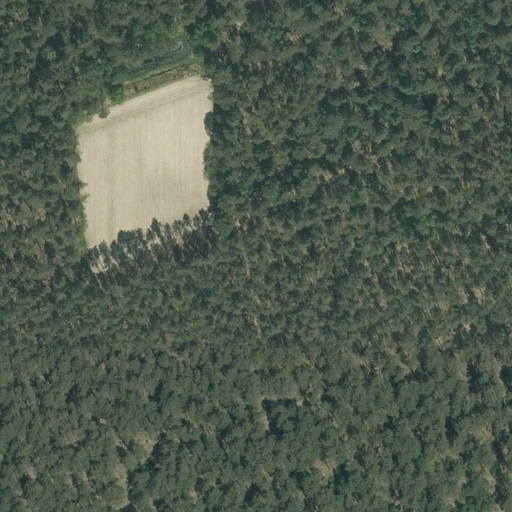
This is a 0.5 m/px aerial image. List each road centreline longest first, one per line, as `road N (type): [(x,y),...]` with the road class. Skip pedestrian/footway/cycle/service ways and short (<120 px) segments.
road 1 (track): [(511,99),(243,218),(280,511)]
road 2 (track): [(49,511),(511,297)]
